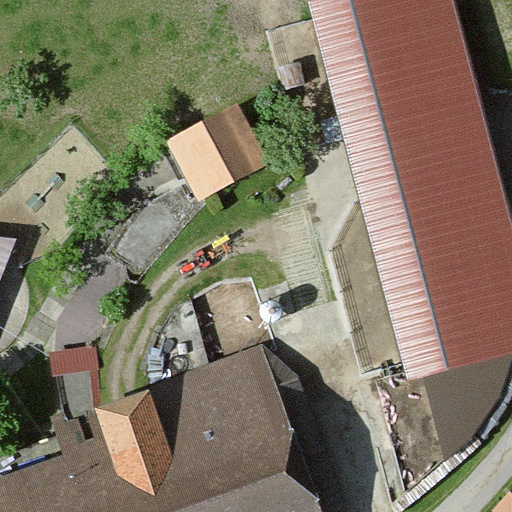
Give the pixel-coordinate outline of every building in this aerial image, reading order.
[(370,0),(308,17),(408,392),(511,364),(511,242),(447,0),(370,0)] [(170,152),(205,211),(272,171),(237,113),(170,152)] [(0,286),(14,248),(0,246),(0,286)] [(102,448),(0,484),(0,511),(324,511),(267,354),(91,418),(102,448)] [(59,398),(99,393),(95,355),(54,359),(59,398)]
